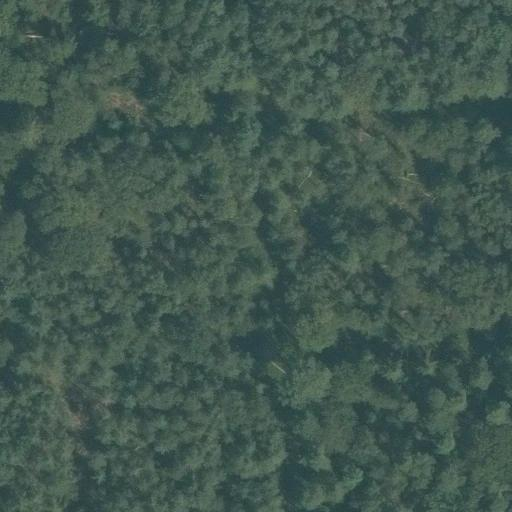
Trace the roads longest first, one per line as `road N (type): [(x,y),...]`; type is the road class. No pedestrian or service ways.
road 1 (track): [(253,110),(278,511)]
road 2 (track): [(511,95),(253,110),(246,0)]
